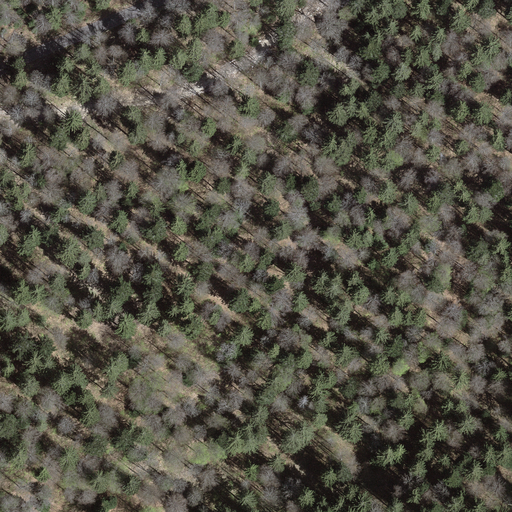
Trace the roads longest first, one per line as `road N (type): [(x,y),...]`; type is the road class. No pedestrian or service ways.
road 1 (track): [(308,511),(328,494),(511,443)]
road 2 (tertiary): [(0,71),(159,0)]
